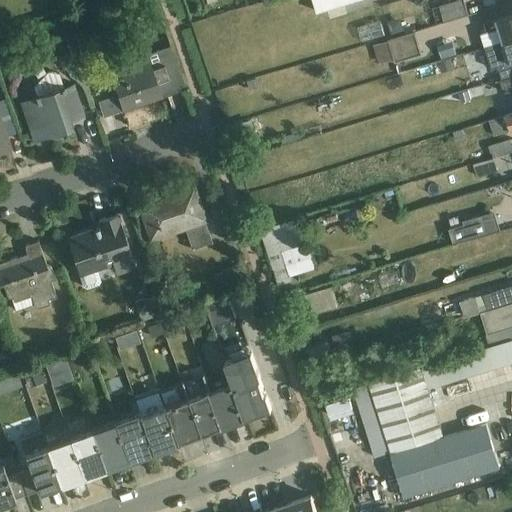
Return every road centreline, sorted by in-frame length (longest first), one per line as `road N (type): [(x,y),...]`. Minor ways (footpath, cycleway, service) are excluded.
road 1 (residential): [(0,193),(206,124)]
road 2 (residential): [(133,511),(320,443)]
